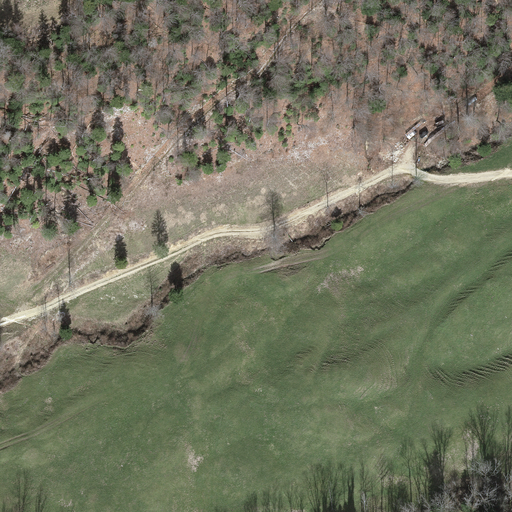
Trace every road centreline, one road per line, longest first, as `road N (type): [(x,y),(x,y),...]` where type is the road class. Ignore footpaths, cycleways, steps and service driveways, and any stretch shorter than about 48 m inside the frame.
road 1 (track): [(511,175),(444,182),(395,168),(278,226),(205,238),(0,322)]
road 2 (track): [(17,316),(216,100),(260,70),(315,0)]
road 3 (track): [(404,167),(423,135),(511,68)]
